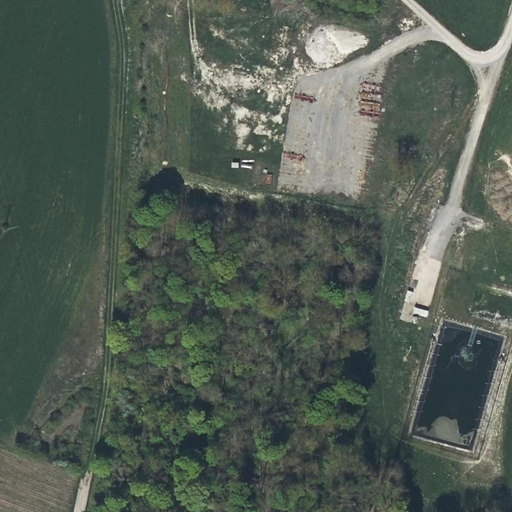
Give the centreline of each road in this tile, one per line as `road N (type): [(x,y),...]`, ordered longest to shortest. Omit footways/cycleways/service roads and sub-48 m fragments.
road 1 (track): [(114,0),(121,68),(107,376),(79,511)]
road 2 (track): [(487,58),(490,78),(426,289)]
road 3 (track): [(436,28),(336,83),(319,183)]
